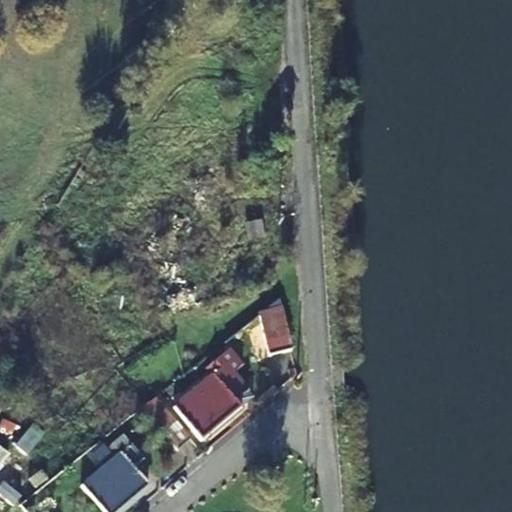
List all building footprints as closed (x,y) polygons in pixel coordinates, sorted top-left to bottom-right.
[(211,179),(190,184),(200,227),(221,222),(211,179)] [(142,229),(161,320),(205,311),(195,263),(166,269),(160,241),(188,235),(185,220),(142,229)] [(292,354),(280,306),(258,321),(269,359),(292,354)] [(210,368),(213,371),(173,405),(200,440),(237,408),(228,395),(238,388),(225,371),(234,363),(225,351),(216,357),(219,361),(210,368)] [(175,449),(190,437),(159,400),(155,399),(140,412),(150,426),(154,423),(175,449)] [(33,426),(14,448),(24,457),(43,435),(33,426)] [(109,511),(143,483),(132,469),(142,461),(128,444),(82,483),(104,511),(109,511)] [(0,468),(11,454),(0,445),(0,468)]
